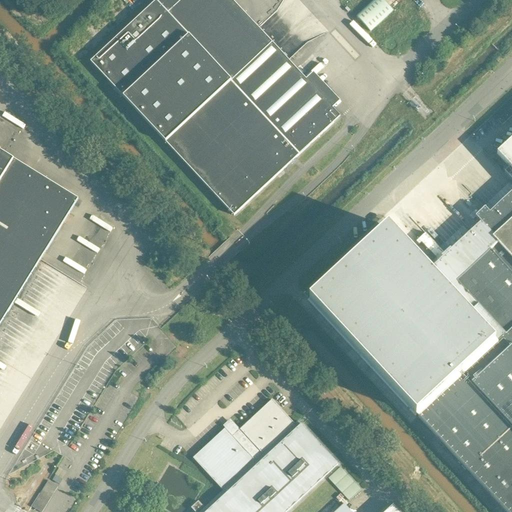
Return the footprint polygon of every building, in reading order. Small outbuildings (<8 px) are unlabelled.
[(156,0),(90,62),(234,216),(340,117),(231,0),(156,0)] [(511,113),(509,110),(498,120),(502,125),(511,116),(511,113)] [(505,336),(418,417),(506,511),(511,511),(511,139),(497,154),(510,168),(505,173),(511,180),(511,192),(490,213),(485,208),(475,217),(481,222),(483,225),(484,226),(483,228),(498,244),(457,283),(505,336)] [(0,325),(78,199),(0,150),(0,325)] [(388,227),(309,300),(418,417),(505,336),(457,283),(498,244),(483,228),(484,226),(483,225),(481,222),(433,266),(426,259),(422,263),(388,227)] [(100,254),(103,248),(82,236),(79,242),(100,254)] [(224,307),(219,312),(223,316),(228,312),(224,307)] [(287,511),(338,465),(338,464),(302,425),(301,425),(300,425),(297,428),(295,425),(272,400),(240,430),(237,434),(236,433),(236,434),(233,437),(225,429),(193,458),(223,491),(205,508),(198,501),(191,508),(194,511),(287,511)]
